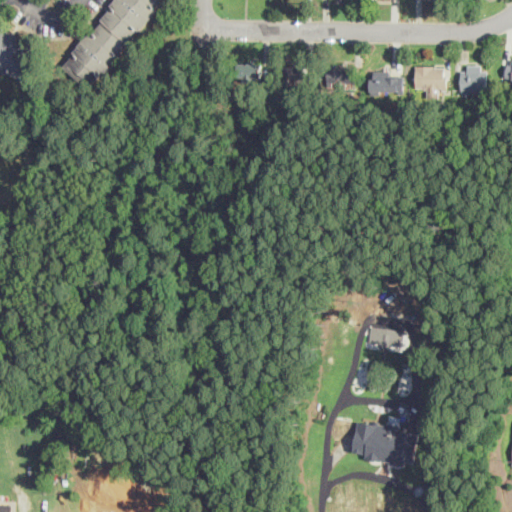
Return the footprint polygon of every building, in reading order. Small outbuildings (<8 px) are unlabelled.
[(114,0),(64,68),(96,91),(164,0),(114,0)] [(0,24),(0,70),(24,83),(43,47),(0,24)] [(254,64),(239,63),(239,78),(254,78),(254,64)] [(287,63),(287,82),(307,82),(307,64),(287,63)] [(463,69),(463,92),(487,91),(487,73),(481,73),(481,63),(470,63),(470,69),(463,69)] [(334,64),(333,83),(356,83),(357,65),(334,64)] [(417,64),(417,89),(448,90),(449,65),(417,64)] [(372,68),(372,89),(403,90),(403,74),(391,74),(391,68),(372,68)] [(370,341),(383,343),(383,346),(390,347),(390,343),(403,345),(405,329),(372,325),(370,341)] [(354,450),(367,452),(366,457),(405,465),(406,460),(414,462),(419,432),(359,420),(354,450)] [(0,503),(0,511),(12,511),(13,503),(0,503)]
